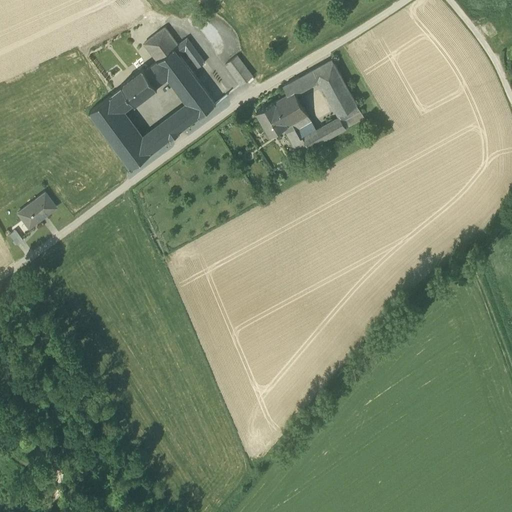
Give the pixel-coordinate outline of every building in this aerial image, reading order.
[(144,43),(158,61),(174,48),(178,45),(172,36),(165,27),(144,43)] [(174,48),(179,54),(185,50),(198,67),(205,62),(187,38),(178,45),(174,48)] [(186,106),(170,118),(179,131),(215,104),(216,104),(179,54),(174,48),(158,61),(168,75),(188,101),(190,103),(186,106)] [(225,64),(241,84),(252,76),(237,55),(225,64)] [(141,59),(134,64),(138,69),(145,64),(141,59)] [(332,59),(307,74),(313,85),(319,81),(338,115),(339,115),(357,104),(337,68),(335,65),(332,59)] [(134,101),(135,103),(158,86),(156,84),(168,75),(158,61),(145,70),(144,68),(122,84),(123,86),(134,101)] [(305,89),(313,85),(307,74),(299,78),(305,89)] [(296,94),(305,89),(299,78),(284,87),(288,94),(275,102),(288,125),(284,128),(298,154),(346,128),(340,117),(317,130),(301,138),(297,130),(312,121),(296,94)] [(123,86),(111,96),(122,110),(134,101),(123,86)] [(143,139),(122,110),(111,96),(89,112),(131,167),(152,151),(143,139)] [(258,115),(270,136),(284,128),(288,125),(275,102),(257,112),(258,115)] [(339,115),(340,117),(346,128),(365,118),(357,104),(339,115)] [(170,118),(162,124),(172,137),(179,131),(170,118)] [(317,130),(312,121),(297,130),(301,138),(317,130)] [(162,124),(143,139),(152,151),(172,137),(162,124)] [(26,219),(31,226),(56,207),(45,193),(18,213),(23,221),(26,219)] [(9,234),(17,245),(23,240),(15,230),(9,234)]
